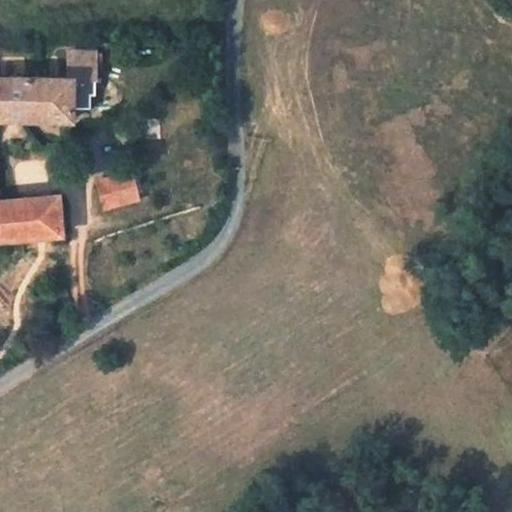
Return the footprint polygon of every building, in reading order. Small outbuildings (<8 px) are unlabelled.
[(91,93),(111,93),(112,43),(98,44),(98,55),(92,53),(91,93)] [(92,53),(66,52),(66,79),(0,77),(0,119),(69,120),(70,95),(91,96),(91,93),(92,53)] [(45,181),(54,180),(54,177),(51,145),(42,146),(45,181)] [(128,173),(96,183),(102,209),(136,198),(128,173)] [(73,216),(69,175),(54,177),(54,180),(56,196),(0,200),(0,240),(1,240),(59,236),(58,218),(73,216)]
